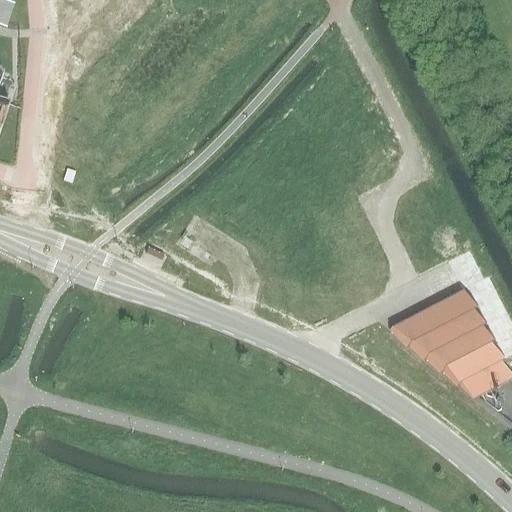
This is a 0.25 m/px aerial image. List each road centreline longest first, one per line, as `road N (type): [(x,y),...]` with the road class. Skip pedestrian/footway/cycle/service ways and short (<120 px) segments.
road 1 (tertiary): [(215,316),(363,387),(433,433),(511,501)]
road 2 (tertiary): [(215,316),(69,245),(0,226)]
road 3 (tertiary): [(0,241),(109,288),(215,316)]
